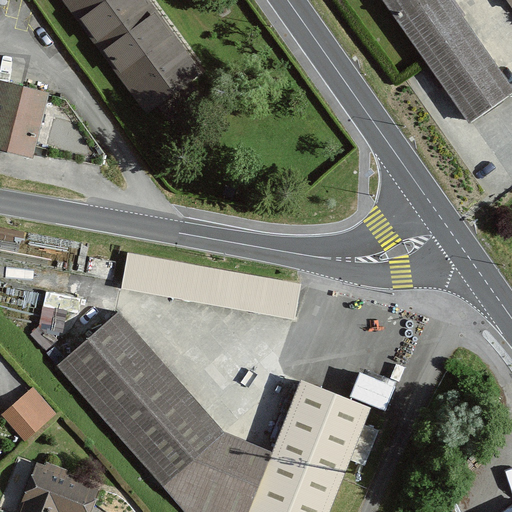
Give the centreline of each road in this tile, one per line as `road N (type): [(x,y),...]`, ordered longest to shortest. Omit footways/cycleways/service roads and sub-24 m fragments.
road 1 (tertiary): [(447,229),(381,258),(329,259),(0,203)]
road 2 (secondary): [(285,0),(447,229)]
